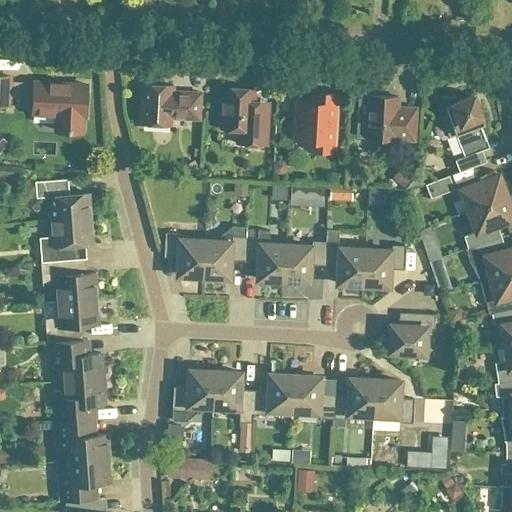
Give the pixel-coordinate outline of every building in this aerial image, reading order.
[(0,105),(9,106),(11,77),(0,76),(0,105)] [(33,114),(57,115),(56,131),(82,133),(83,117),(85,117),(87,85),(35,83),(33,114)] [(199,120),(201,93),(182,92),(182,94),(173,94),(173,86),(143,84),(141,124),(171,126),(171,119),(199,120)] [(409,105),(419,106),(421,86),(411,85),(409,105)] [(268,103),(254,102),(254,90),(224,89),(222,111),(219,112),(219,122),(222,124),(222,129),(238,130),(237,144),(266,145),(268,103)] [(334,153),(337,95),(312,93),(312,103),(296,102),(295,124),(290,129),(295,135),(294,141),(309,142),(309,151),(334,153)] [(358,138),(366,138),(414,141),(416,109),(398,108),(398,98),(368,96),(368,102),(360,102),(358,138)] [(459,173),(486,162),(482,151),(485,150),(482,143),(487,141),(481,126),(484,124),(473,96),(459,101),(457,98),(442,97),(449,115),(444,118),(451,137),(456,135),(465,157),(455,161),(459,173)] [(0,134),(0,154),(13,147),(5,132),(0,134)] [(460,190),(468,211),(507,197),(494,171),(480,179),(481,182),(460,190)] [(454,190),(449,177),(449,176),(425,185),(431,199),(454,190)] [(424,184),(415,178),(404,191),(405,193),(424,184)] [(49,197),(51,222),(91,219),(89,194),(69,195),(68,179),(35,182),(36,198),(49,197)] [(335,201),(354,201),(354,189),(335,189),(335,201)] [(464,237),(468,249),(497,239),(493,227),(511,219),(511,214),(507,197),(468,211),(476,232),(464,237)] [(39,238),(41,263),(68,261),(69,261),(68,246),(93,244),(91,219),(51,222),(52,237),(39,238)] [(223,278),(229,278),(230,261),(244,261),(246,230),(246,227),(232,227),(221,235),(221,242),(205,241),(203,278),(223,279),(223,278)] [(258,262),(258,280),(263,280),(263,281),(283,282),(285,245),(268,244),(269,231),(246,230),(244,261),(258,262)] [(325,242),(324,266),(338,267),(337,284),(343,284),(343,285),(363,286),(365,249),(338,248),(339,230),(327,230),(326,242),(325,242)] [(179,258),(178,275),(184,276),(184,277),(203,278),(205,241),(178,239),(178,234),(165,233),(164,257),(179,258)] [(468,249),(466,249),(469,260),(480,280),(480,281),(511,272),(511,248),(501,251),(497,239),(468,249)] [(312,246),(285,245),(283,282),(303,283),(303,282),(309,282),(310,265),(324,266),(325,242),(312,241),(312,246)] [(383,286),(389,287),(390,269),(404,270),(406,246),(392,245),(392,251),(365,249),(363,286),(383,287),(383,286)] [(56,302),(97,299),(95,273),(69,275),(68,261),(41,263),(42,286),(55,285),(56,302)] [(491,314),(511,309),(511,272),(480,281),(489,314),(491,314)] [(99,325),(97,299),(56,302),(58,318),(45,320),(47,343),(73,341),(72,327),(99,325)] [(511,309),(491,314),(494,326),(497,348),(504,347),(505,347),(511,346),(511,309)] [(405,326),(390,325),(390,331),(389,331),(388,347),(389,348),(389,352),(425,354),(426,328),(434,328),(435,315),(405,313),(405,326)] [(89,339),(76,341),(52,343),(55,382),(103,379),(101,354),(91,354),(89,339)] [(511,346),(505,347),(507,361),(495,363),(498,383),(494,384),(511,382),(511,346)] [(189,370),(188,387),(174,387),(172,421),(186,421),(197,412),(197,407),(213,407),(215,370),(195,369),(195,370),(189,370)] [(239,422),(252,423),(254,391),(240,390),(241,373),(235,372),(235,371),(215,370),(213,407),(240,409),(239,422)] [(266,410),(293,412),(295,375),(275,374),(269,374),(268,392),(254,391),(252,423),(253,423),(253,415),(266,416),(266,410)] [(315,376),(295,375),(293,412),(320,413),(320,418),(333,419),(334,386),(329,386),(320,382),(320,377),(315,377),(315,376)] [(346,414),(373,416),(375,379),(355,378),(355,379),(349,378),(349,384),(340,386),(334,386),(333,419),(332,426),(344,427),(345,420),(346,414)] [(105,404),(103,379),(55,382),(58,422),(93,419),(92,405),(105,404)] [(413,423),(414,399),(399,399),(400,381),(394,381),(394,380),(375,379),(373,416),(400,417),(399,423),(413,423)] [(511,382),(494,384),(496,397),(501,397),(503,417),(503,418),(511,417),(511,382)] [(9,386),(0,386),(0,401),(9,401),(9,386)] [(511,417),(503,418),(503,417),(500,417),(504,436),(504,441),(505,441),(506,453),(511,452),(511,417)] [(109,458),(107,434),(95,435),(93,419),(58,422),(54,422),(56,450),(68,449),(69,461),(109,458)] [(511,474),(511,486),(511,487),(511,488),(511,487),(511,452),(506,453),(505,464),(501,464),(501,474),(511,474)] [(111,482),(109,458),(69,461),(70,474),(58,475),(60,502),(65,502),(100,499),(98,483),(111,482)] [(193,458),(192,479),(210,480),(211,459),(193,458)] [(314,471),(298,470),(297,492),(313,493),(314,471)] [(511,511),(511,487),(511,488),(511,487),(502,487),(500,511),(511,511)] [(99,511),(98,499),(100,499),(65,502),(65,511),(99,511)]
